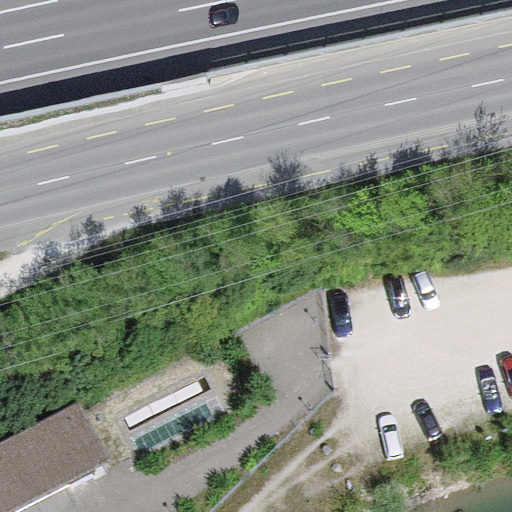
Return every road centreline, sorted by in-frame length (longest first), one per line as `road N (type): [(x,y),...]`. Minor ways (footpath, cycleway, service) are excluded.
road 1 (tertiary): [(0,192),(511,77)]
road 2 (motorway): [(0,31),(158,0)]
